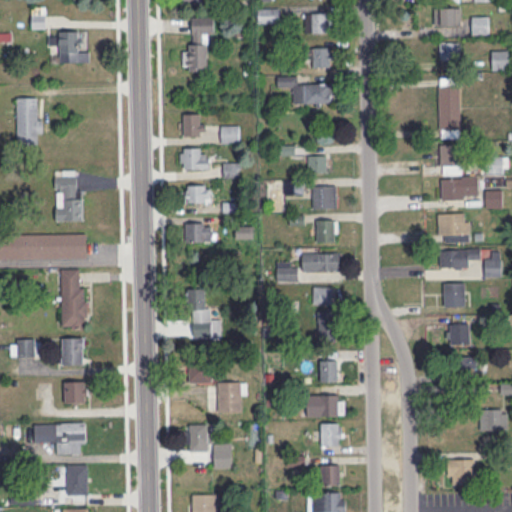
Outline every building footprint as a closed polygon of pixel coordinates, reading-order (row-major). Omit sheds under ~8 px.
[(46,6),(31,6),(31,28),(46,28),(46,6)] [(461,6),(439,6),(439,24),(461,24),(461,6)] [(258,22),(280,22),(280,8),(258,8),(258,22)] [(329,12),(304,12),(304,32),(329,32),(329,12)] [(489,33),(489,15),(472,15),(472,33),(489,33)] [(192,16),(193,47),(183,47),(183,70),(207,70),(206,38),(214,38),(214,16),(192,16)] [(59,61),(90,61),(90,50),(80,50),(80,30),(59,30),(59,61)] [(441,60),(460,60),(460,41),(441,41),(441,60)] [(331,66),(331,46),(306,46),(306,57),(313,57),(313,66),(331,66)] [(510,50),(492,50),(492,66),(510,66),(510,50)] [(298,75),(278,76),(278,85),(293,85),(293,103),(335,103),(335,83),(298,83),(298,75)] [(450,83),(450,76),(439,76),(439,127),(460,127),(460,83),(450,83)] [(17,143),(36,143),(36,133),(41,133),(41,96),(16,96),(17,143)] [(205,112),(182,112),(182,135),(205,135),(205,112)] [(220,125),(238,124),(238,140),(221,140),(220,125)] [(441,173),(461,173),(461,143),(441,143),(441,173)] [(181,147),(181,167),(209,167),(209,147),(181,147)] [(327,171),(327,154),(308,154),(308,171),(327,171)] [(508,155),(486,155),(486,172),(508,172),(508,155)] [(223,161),(240,160),(241,176),(223,176),(223,161)] [(80,220),(80,168),(55,168),(55,220),(80,220)] [(478,176),(441,176),(441,198),(478,198),(478,176)] [(285,178),(303,178),(303,193),(285,193),(285,178)] [(211,184),(186,184),(186,201),(211,201),(211,184)] [(337,207),(337,184),(312,184),(312,207),(337,207)] [(502,188),(485,188),(485,206),(502,206),(502,188)] [(438,211),(438,234),(447,234),(447,240),(469,240),(469,211),(438,211)] [(316,240),(338,240),(338,219),(316,219),(316,240)] [(185,222),(185,241),(212,241),(212,222),(185,222)] [(87,233),(0,233),(0,257),(87,257),(87,233)] [(480,256),(480,248),(439,248),(439,267),(469,267),(469,256),(480,256)] [(340,269),(340,252),(302,252),(302,269),(340,269)] [(502,275),(502,258),(485,258),(485,275),(502,275)] [(277,280),(298,280),(298,260),(277,260),(277,280)] [(61,267),(61,324),(71,324),(71,327),(84,327),(84,315),(87,315),(87,300),(84,300),(84,286),(80,286),(79,267),(61,267)] [(444,281),(444,305),(464,305),(464,281),(444,281)] [(335,303),(335,286),(314,286),(314,303),(335,303)] [(220,336),(220,320),(208,320),(208,287),(190,288),(191,337),(220,336)] [(318,340),(340,340),(340,310),(318,310),(318,340)] [(469,342),(469,323),(450,323),(450,343),(469,342)] [(62,364),(85,364),(85,336),(62,336),(62,364)] [(11,337),(11,357),(35,357),(35,337),(11,337)] [(461,371),(476,371),(476,356),(461,356),(461,371)] [(189,382),(212,382),(212,357),(189,357),(189,382)] [(321,380),(340,380),(340,359),(321,359),(321,380)] [(88,402),(88,380),(64,380),(64,402),(88,402)] [(217,410),(244,410),(244,380),(217,380),(217,410)] [(345,394),(307,394),(307,415),(345,415),(345,394)] [(507,407),(480,407),(480,428),(507,428),(507,407)] [(34,422),(34,442),(56,442),(57,453),(87,452),(86,421),(34,422)] [(343,422),(327,422),(327,444),(342,444),(343,422)] [(213,443),(213,423),(186,423),(186,443),(213,443)] [(474,458),(448,458),(448,481),(474,481),(474,458)] [(89,494),(88,463),(61,463),(61,484),(68,484),(68,495),(89,494)] [(340,484),(340,464),(321,464),(321,484),(340,484)] [(345,492),(309,492),(308,511),(334,511),(334,510),(345,510),(345,492)] [(215,511),(216,493),(192,493),(192,511),(215,511)]
